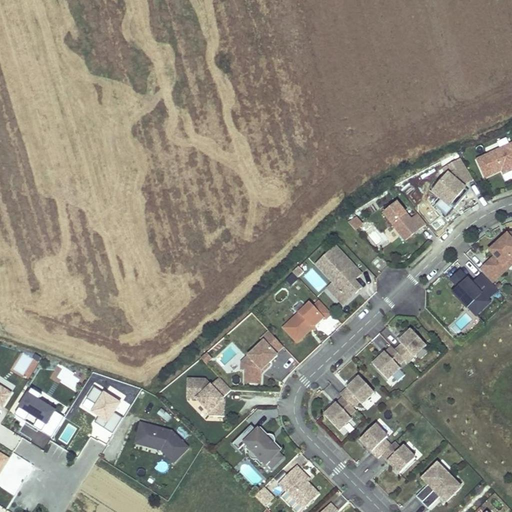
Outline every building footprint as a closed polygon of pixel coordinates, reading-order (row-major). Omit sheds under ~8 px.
[(511,144),(478,163),(487,180),(504,171),(511,170),(511,144)] [(462,186),(473,179),(460,158),(443,167),(448,174),(434,188),(452,207),(464,195),(460,192),(464,188),(462,186)] [(410,218),(396,201),(382,212),(404,239),(413,232),(412,230),(416,227),(417,229),(425,223),(417,213),(410,218)] [(364,223),(357,217),(350,224),(357,230),(364,223)] [(364,231),(376,247),(385,241),(372,224),(364,231)] [(511,257),(511,232),(508,233),(508,237),(505,240),(503,238),(489,251),(494,256),(485,265),(497,278),(506,269),(502,264),(509,258),(511,257)] [(361,274),(335,247),(317,264),(334,282),(335,283),(332,286),(346,301),(355,293),(361,288),(354,280),(361,274)] [(506,269),(511,263),(511,257),(509,258),(502,264),(506,269)] [(298,278),(304,272),(299,266),(293,272),(298,278)] [(498,290),(483,274),(472,284),(460,271),(451,280),(459,288),(455,292),(468,306),(482,293),(487,300),(498,290)] [(346,301),(332,286),(335,283),(334,282),(327,288),(342,304),(346,301)] [(315,326),(324,318),(325,319),(332,314),(318,299),(312,305),(310,303),(283,328),(297,342),(310,330),(311,325),(315,326)] [(426,346),(411,330),(399,341),(402,344),(396,350),(404,359),(407,363),(426,346)] [(275,353),(283,346),(269,331),(261,339),(263,341),(246,358),(251,364),(245,370),(245,383),(260,383),(260,371),(277,355),(275,353)] [(398,365),(404,359),(396,350),(392,346),(373,364),(388,380),(400,368),(398,365)] [(206,363),(212,358),(207,352),(201,357),(206,363)] [(245,370),(251,364),(246,358),(241,363),(241,370),(245,370)] [(400,369),(387,382),(392,387),(405,374),(400,369)] [(222,397),(231,389),(219,377),(211,385),(205,379),(187,378),(186,397),(196,398),(209,411),(209,415),(222,416),(223,399),(222,397)] [(362,404),(374,393),(359,377),(340,394),(343,397),(352,407),(359,401),(362,404)] [(0,382),(0,398),(1,399),(0,400),(0,404),(5,407),(14,392),(0,382)] [(120,399),(104,390),(103,391),(95,386),(88,398),(96,403),(91,411),(99,415),(95,421),(112,431),(121,417),(113,412),(120,399)] [(35,388),(32,392),(42,398),(44,395),(35,388)] [(32,392),(31,391),(21,406),(22,407),(49,424),(50,425),(58,412),(59,410),(42,398),(32,392)] [(349,416),(355,410),(343,397),(324,415),(339,431),(351,419),(349,416)] [(49,424),(22,407),(18,413),(45,430),(49,424)] [(65,417),(58,412),(50,425),(49,424),(45,430),(44,432),(52,437),(65,417)] [(273,445),(252,423),(250,424),(245,419),(226,437),(232,443),(238,437),(260,458),(261,457),(272,468),(283,458),(272,446),(273,445)] [(394,443),(388,436),(390,434),(379,422),(360,440),(378,458),(382,455),(394,443)] [(143,442),(147,428),(152,429),(153,426),(140,423),(135,444),(161,451),(163,449),(162,447),(143,442)] [(189,448),(172,431),(153,426),(152,429),(147,428),(143,442),(162,447),(163,449),(161,451),(174,463),(189,448)] [(397,439),(394,443),(382,455),(400,473),(418,455),(407,443),(404,446),(397,439)] [(0,476),(12,458),(0,450),(0,476)] [(422,503),(449,476),(438,464),(422,479),(428,485),(416,497),(422,503)] [(307,482),(300,475),(302,472),(296,466),(279,484),(303,509),(319,494),(307,482)] [(309,480),(302,472),(300,475),(307,482),(309,480)] [(447,504),(463,489),(449,476),(422,503),(430,511),(442,498),(447,504)] [(275,497),(264,487),(255,497),(265,506),(275,497)]
